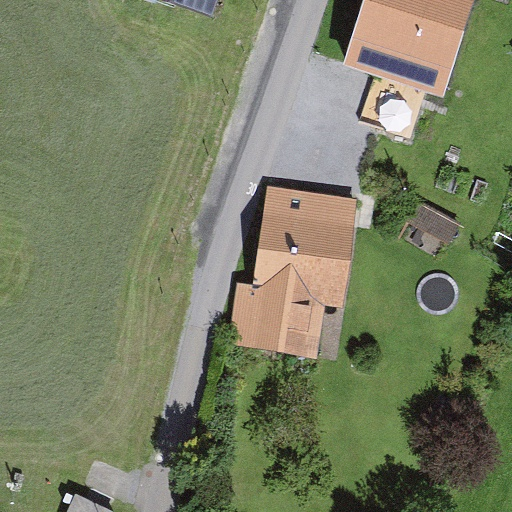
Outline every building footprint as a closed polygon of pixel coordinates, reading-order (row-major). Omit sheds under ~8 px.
[(200,14),(160,0),(132,0),(114,52),(179,75),(200,14)] [(160,0),(200,14),(209,16),(214,0),(160,0)] [(367,0),(349,56),(445,86),(472,0),(367,0)] [(333,296),(348,201),(273,189),(258,284),(244,282),(234,342),(309,354),(319,294),(333,296)] [(76,484),(59,511),(60,511),(117,511),(118,511),(76,484)]
